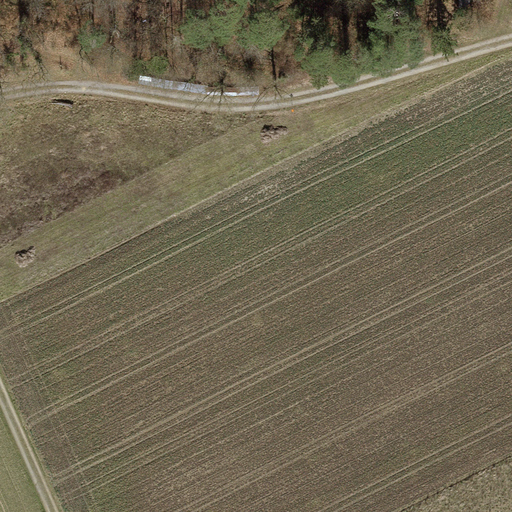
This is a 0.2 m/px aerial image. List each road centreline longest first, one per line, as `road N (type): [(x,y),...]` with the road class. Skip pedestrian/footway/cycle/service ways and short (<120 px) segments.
road 1 (track): [(0,97),(60,83),(216,100),(323,91),(511,38)]
road 2 (track): [(0,385),(54,511)]
